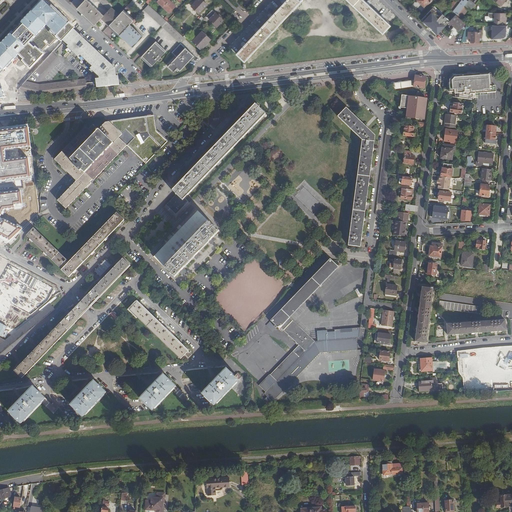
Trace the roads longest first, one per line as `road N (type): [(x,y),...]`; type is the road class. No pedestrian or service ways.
road 1 (primary): [(441,57),(213,84)]
road 2 (primary): [(213,91),(440,63)]
road 3 (residential): [(213,91),(217,123),(122,235)]
road 4 (residential): [(418,231),(440,63)]
road 5 (track): [(191,205),(304,86)]
road 6 (residential): [(187,367),(51,380)]
road 7 (residential): [(499,227),(511,99)]
road 8 (residential): [(402,353),(418,231)]
